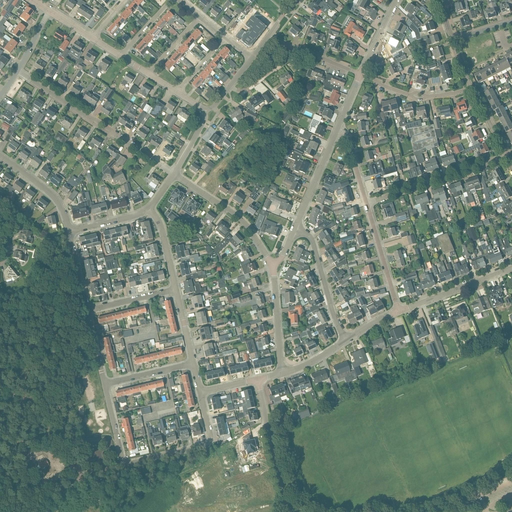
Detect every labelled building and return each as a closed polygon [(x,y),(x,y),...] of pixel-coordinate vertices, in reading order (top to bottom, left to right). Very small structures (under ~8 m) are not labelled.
[(10,0),(4,10),(0,15),(2,16),(4,17),(7,12),(13,2),(10,0)] [(76,5),(78,6),(81,1),(81,0),(69,0),(66,6),(72,10),(76,5)] [(228,8),(233,2),(230,0),(229,0),(224,6),(228,9),(228,8)] [(316,0),(314,0),(312,4),(319,10),(322,12),(325,15),(329,10),(331,11),(333,9),(327,4),(322,1),(320,3),(316,0)] [(322,0),(322,1),(327,4),(333,9),(335,11),(337,8),(336,7),(332,3),(333,2),(330,0),(322,0)] [(363,0),(359,7),(366,10),(369,12),(366,17),(373,21),(375,17),(374,17),(377,12),(371,9),(370,9),(367,8),(370,3),(365,0),(363,0)] [(460,0),(461,3),(455,5),(457,9),(455,9),(457,14),(462,13),(462,12),(465,11),(463,7),(468,5),(466,1),(469,0),(460,0)] [(496,17),(494,8),(497,7),(494,0),(491,0),(493,3),(489,4),(491,10),(484,12),(486,19),(488,18),(488,19),(496,17)] [(500,6),(501,10),(502,15),(510,13),(509,7),(511,5),(511,4),(510,0),(508,0),(504,1),(505,5),(500,6)] [(77,13),(83,17),(89,8),(85,5),(86,3),(81,1),(78,6),(80,8),(77,13)] [(132,3),(127,9),(132,14),(136,8),(137,9),(137,8),(138,9),(137,10),(142,15),(144,12),(134,3),(133,5),(132,3)] [(22,9),(20,7),(18,9),(23,12),(30,17),(34,12),(28,8),(29,6),(26,4),(22,9)] [(312,4),(308,9),(313,12),(311,15),(315,18),(317,16),(316,15),(319,10),(312,4)] [(214,8),(210,13),(216,18),(220,13),(217,10),(219,7),(217,5),(214,8)] [(404,10),(406,11),(405,12),(411,15),(414,10),(417,13),(419,11),(420,12),(422,10),(420,9),(419,9),(416,6),(415,7),(410,5),(408,7),(407,6),(404,10)] [(430,17),(431,16),(422,7),(420,8),(430,17)] [(89,8),(83,17),(89,21),(92,15),(95,17),(96,16),(100,18),(104,11),(103,10),(100,8),(98,11),(94,8),(93,10),(89,8)] [(17,12),(16,12),(19,15),(20,14),(22,15),(20,18),(22,20),(26,23),(26,22),(27,23),(29,20),(28,20),(30,17),(23,12),(18,9),(17,12)] [(221,22),(226,26),(232,19),(229,17),(233,13),(228,9),(226,13),(227,14),(225,17),(221,22)] [(468,21),(475,18),(475,16),(478,15),(479,15),(477,10),(476,10),(467,13),(469,17),(460,20),(461,23),(460,24),(462,29),(467,28),(468,30),(471,29),(470,26),(468,21)] [(125,21),(130,16),(132,14),(128,11),(127,12),(125,11),(120,17),(121,18),(125,22),(126,21),(125,21)] [(11,18),(13,16),(9,13),(7,12),(4,17),(3,19),(5,20),(6,21),(9,17),(11,18)] [(167,14),(162,20),(167,24),(169,26),(176,19),(171,15),(168,12),(169,13),(168,15),(167,14)] [(173,13),(171,15),(176,19),(177,20),(182,25),(184,23),(173,13)] [(415,16),(410,20),(415,26),(418,29),(423,25),(420,22),(415,16)] [(245,35),(240,42),(247,48),(249,45),(252,47),(257,40),(255,39),(257,37),(258,39),(258,38),(257,37),(258,36),(259,37),(264,32),(264,31),(262,29),(264,26),(262,25),(257,20),(255,22),(254,21),(255,19),(252,17),(244,27),(249,30),(251,28),(252,29),(246,36),(245,35)] [(310,17),(308,23),(307,25),(308,26),(314,28),(317,20),(310,17)] [(113,24),(115,25),(119,29),(119,28),(123,23),(124,23),(125,22),(121,18),(120,19),(119,18),(113,24)] [(160,21),(155,27),(156,28),(160,32),(161,32),(160,31),(165,26),(167,24),(162,20),(161,20),(163,21),(161,22),(160,21)] [(296,28),(300,23),(297,21),(289,32),(292,33),(291,34),(296,37),(300,32),(296,28)] [(345,30),(343,34),(349,38),(351,34),(350,33),(352,30),(353,31),(356,33),(355,35),(357,36),(358,37),(358,38),(360,39),(360,38),(361,39),(365,33),(362,32),(363,30),(358,27),(350,22),(345,30)] [(395,30),(399,33),(402,34),(406,27),(399,23),(395,30)] [(422,32),(420,33),(421,38),(427,36),(426,33),(428,32),(428,33),(435,30),(434,27),(436,26),(434,23),(433,23),(426,25),(427,31),(425,31),(422,33),(422,32)] [(15,25),(14,27),(22,33),(26,28),(20,24),(17,26),(15,25)] [(420,33),(419,30),(418,30),(411,24),(409,28),(415,33),(417,40),(422,39),(421,38),(420,33)] [(119,29),(115,25),(113,27),(112,26),(107,31),(112,36),(117,30),(117,31),(119,29)] [(22,33),(14,27),(13,28),(10,32),(18,38),(22,33)] [(155,40),(162,33),(161,32),(160,32),(156,28),(155,30),(153,29),(148,34),(149,36),(154,39),(155,40)] [(168,31),(171,34),(175,37),(177,34),(171,28),(168,31)] [(241,29),(236,37),(240,40),(246,33),(241,29)] [(319,34),(319,35),(313,34),(314,31),(310,30),(307,36),(312,38),(311,42),(317,44),(318,41),(322,42),(324,35),(319,34)] [(54,37),(58,40),(60,42),(63,37),(66,39),(68,36),(60,31),(59,32),(58,31),(54,37)] [(190,37),(191,39),(195,42),(196,43),(202,37),(200,36),(201,35),(199,33),(198,31),(196,33),(195,32),(190,37)] [(121,39),(126,43),(130,39),(125,34),(121,39)] [(147,36),(142,42),(149,48),(147,46),(152,40),(152,41),(154,39),(149,36),(148,37),(147,36)] [(427,36),(421,38),(422,39),(422,41),(423,41),(426,40),(427,45),(428,45),(429,46),(432,45),(439,42),(437,36),(430,38),(431,39),(428,39),(427,36)] [(3,37),(2,40),(4,42),(7,44),(14,49),(18,44),(14,41),(11,39),(11,40),(9,42),(3,37)] [(390,39),(388,45),(391,47),(393,50),(390,52),(392,55),(403,49),(401,45),(402,44),(401,44),(403,41),(396,37),(394,40),(391,38),(390,39)] [(183,45),(184,46),(188,50),(189,49),(188,49),(193,43),(193,44),(195,42),(191,39),(190,40),(188,39),(183,45)] [(329,39),(328,41),(327,46),(331,47),(331,49),(333,49),(332,51),(337,52),(339,47),(338,47),(339,43),(333,41),(329,39)] [(65,40),(60,49),(64,51),(64,52),(65,49),(69,43),(65,40)] [(347,40),(346,41),(343,46),(346,47),(344,52),(352,56),(356,49),(350,46),(352,43),(347,40)] [(3,45),(1,48),(10,54),(14,49),(7,44),(4,42),(3,44),(3,45)] [(76,42),(71,50),(74,53),(73,55),(78,59),(79,59),(82,54),(80,52),(84,47),(76,42)] [(149,48),(142,42),(135,49),(143,56),(142,56),(149,48)] [(182,46),(176,52),(181,57),(182,56),(182,57),(181,56),(186,51),(187,51),(188,50),(184,46),(183,47),(182,46)] [(225,48),(218,55),(223,60),(224,60),(223,59),(228,54),(233,58),(234,56),(225,48)] [(409,48),(403,51),(404,53),(406,57),(412,55),(409,48)] [(441,48),(436,50),(433,51),(435,59),(444,56),(441,48)] [(65,59),(70,52),(65,49),(64,52),(64,51),(60,57),(64,59),(65,59)] [(44,57),(49,60),(53,54),(55,55),(53,57),(54,58),(57,54),(51,50),(50,52),(48,50),(44,57)] [(90,51),(87,55),(84,59),(88,62),(89,61),(92,63),(97,56),(90,51)] [(152,51),(149,53),(153,57),(156,60),(157,60),(156,59),(158,57),(155,54),(152,51)] [(394,55),(392,56),(394,58),(393,58),(393,59),(394,62),(393,63),(394,65),(397,64),(398,64),(398,63),(399,63),(407,59),(406,57),(404,53),(403,51),(398,53),(394,55)] [(175,54),(170,59),(175,64),(180,58),(180,59),(182,57),(182,56),(181,57),(176,52),(178,53),(176,55),(175,54)] [(0,62),(5,66),(8,61),(0,55),(0,62)] [(217,57),(211,63),(217,67),(219,69),(222,66),(219,64),(221,61),(222,62),(223,60),(218,55),(219,56),(218,58),(217,57)] [(504,60),(502,62),(506,70),(511,68),(509,65),(505,57),(503,58),(504,60)] [(46,75),(46,76),(48,78),(48,77),(49,77),(51,78),(56,72),(59,74),(67,62),(65,59),(64,59),(56,71),(54,69),(56,66),(54,64),(52,67),(51,67),(46,75)] [(74,66),(78,69),(80,70),(82,72),(85,67),(81,64),(83,61),(79,59),(78,59),(74,66)] [(175,64),(170,59),(170,60),(171,61),(170,62),(168,61),(163,67),(168,72),(169,72),(168,71),(173,66),(174,66),(175,64)] [(192,66),(189,63),(184,59),(182,62),(190,69),(192,66)] [(46,65),(43,63),(39,60),(34,67),(41,72),(46,65)] [(106,70),(110,64),(103,60),(99,66),(97,69),(98,70),(98,71),(100,72),(99,73),(100,73),(102,71),(105,72),(106,70)] [(230,60),(227,63),(233,69),(236,66),(230,60)] [(498,60),(496,61),(501,72),(506,70),(502,62),(500,63),(498,60)] [(495,65),(493,66),(497,75),(501,72),(496,61),(494,62),(495,65)] [(215,69),(217,67),(211,63),(213,64),(211,65),(210,64),(205,70),(210,75),(210,74),(215,69)] [(394,65),(389,68),(392,76),(400,72),(403,71),(399,63),(398,63),(398,64),(397,64),(394,65)] [(106,73),(114,78),(116,74),(113,72),(116,68),(110,64),(106,70),(108,71),(106,73)] [(436,64),(426,67),(427,72),(430,71),(430,70),(437,68),(436,64)] [(437,69),(439,76),(449,73),(447,65),(440,68),(441,68),(437,69)] [(489,65),(487,66),(492,77),(497,75),(493,66),(490,67),(489,65)] [(486,70),(484,71),(488,79),(492,77),(487,66),(484,67),(486,70)] [(93,67),(88,75),(96,79),(99,73),(100,72),(98,71),(96,70),(96,68),(93,67)] [(326,77),(322,76),(323,73),(313,69),(313,71),(309,70),(306,77),(311,78),(312,76),(317,78),(316,81),(323,83),(326,77)] [(418,81),(420,75),(421,71),(415,69),(412,79),(418,81)] [(480,69),(478,70),(483,82),(488,79),(484,71),(481,72),(480,69)] [(203,71),(198,77),(199,79),(203,82),(204,82),(203,81),(206,78),(208,76),(209,76),(210,75),(205,70),(206,71),(205,73),(203,71)] [(483,82),(478,70),(475,72),(477,74),(474,75),(479,84),(483,82)] [(65,88),(69,82),(64,79),(67,75),(64,73),(61,77),(58,82),(65,88)] [(279,79),(282,84),(284,87),(289,84),(287,81),(291,78),(287,73),(279,79)] [(439,76),(428,80),(429,86),(430,88),(433,87),(438,85),(437,84),(445,81),(452,79),(449,73),(439,76)] [(225,74),(219,80),(223,84),(226,81),(228,78),(226,76),(225,74)] [(418,81),(417,83),(424,86),(424,85),(429,86),(428,80),(426,79),(427,75),(424,74),(424,76),(420,75),(418,81)] [(127,75),(124,79),(124,80),(121,84),(124,86),(127,82),(131,84),(134,79),(127,75)] [(327,75),(323,86),(338,92),(340,87),(343,88),(345,82),(327,75)] [(202,84),(203,82),(199,79),(198,77),(191,85),(196,89),(194,91),(199,96),(202,92),(198,88),(201,83),(202,84)] [(76,82),(70,91),(78,96),(80,92),(81,90),(77,88),(79,84),(76,82)] [(94,86),(91,83),(86,91),(88,93),(90,91),(91,92),(94,86)] [(479,90),(481,93),(488,90),(487,87),(485,84),(482,86),(483,88),(479,90)] [(128,92),(133,95),(137,88),(133,85),(128,92)] [(146,98),(148,94),(151,90),(144,85),(140,90),(138,94),(146,98)] [(338,92),(323,86),(324,87),(323,89),(329,92),(332,94),(330,99),(325,97),(324,101),(328,103),(335,106),(339,96),(337,95),(338,92)] [(87,102),(89,103),(98,89),(95,87),(90,95),(88,93),(83,100),(84,100),(83,100),(83,101),(86,103),(86,102),(87,102)] [(209,92),(205,96),(209,99),(210,99),(215,93),(209,87),(209,88),(207,90),(209,92)] [(18,95),(27,101),(31,95),(22,89),(18,95)] [(108,92),(104,98),(107,101),(113,92),(110,89),(108,92)] [(484,93),(487,98),(495,94),(492,89),(484,93)] [(100,96),(99,97),(103,99),(104,98),(108,92),(106,91),(105,93),(103,92),(100,96)] [(277,95),(281,100),(283,103),(288,98),(282,91),(279,93),(277,95)] [(267,92),(263,95),(268,103),(272,100),(267,92)] [(95,93),(89,103),(94,107),(97,103),(97,102),(98,100),(101,102),(103,99),(99,97),(100,96),(95,93)] [(309,99),(320,102),(322,94),(317,93),(316,96),(310,95),(309,99)] [(361,107),(367,110),(373,97),(366,94),(363,100),(364,100),(361,107)] [(487,98),(489,102),(497,98),(495,94),(487,98)] [(246,105),(246,106),(248,109),(249,109),(251,112),(252,111),(253,113),(256,112),(254,110),(252,106),(256,103),(258,106),(264,102),(262,100),(260,96),(258,97),(257,95),(248,101),(249,103),(246,105)] [(489,102),(491,107),(499,103),(497,98),(489,102)] [(38,111),(40,109),(43,104),(37,99),(36,102),(34,101),(29,110),(31,112),(34,108),(38,111)] [(298,110),(296,113),(300,114),(301,113),(302,114),(304,108),(307,101),(306,100),(301,106),(298,110)] [(392,115),(399,114),(396,100),(389,102),(391,112),(392,115)] [(458,108),(453,109),(455,115),(456,115),(456,117),(455,118),(455,120),(456,123),(457,123),(461,121),(460,120),(462,119),(460,114),(467,112),(466,110),(467,109),(467,108),(466,106),(467,105),(466,100),(461,101),(462,103),(456,104),(458,108)] [(153,109),(147,105),(148,103),(145,101),(140,109),(143,111),(148,114),(149,115),(153,109)] [(113,106),(107,102),(101,111),(108,116),(114,107),(113,106)] [(128,102),(126,106),(122,111),(126,113),(132,104),(128,102)] [(165,107),(158,102),(153,109),(149,115),(152,116),(156,119),(162,110),(166,112),(170,115),(171,114),(173,112),(172,111),(176,106),(169,102),(165,107)] [(319,102),(317,106),(321,107),(319,111),(323,113),(322,116),(324,117),(329,119),(330,120),(332,115),(331,115),(332,112),(326,110),(328,106),(323,104),(320,103),(319,102)] [(391,112),(389,102),(382,104),(385,117),(388,116),(387,113),(391,112)] [(494,112),(495,111),(503,107),(501,107),(499,103),(491,107),(494,112)] [(10,105),(6,111),(13,115),(15,113),(18,115),(22,109),(16,105),(14,108),(10,105)] [(412,105),(404,107),(405,109),(405,112),(406,114),(406,115),(410,114),(410,117),(411,119),(414,118),(414,116),(413,110),(412,105)] [(437,113),(440,113),(440,114),(441,116),(445,116),(445,118),(449,117),(451,117),(455,116),(454,113),(451,113),(449,107),(443,108),(442,107),(436,109),(437,113)] [(495,111),(497,115),(505,111),(503,107),(495,111)] [(47,114),(45,117),(48,119),(50,121),(52,119),(54,120),(56,117),(58,114),(56,113),(56,112),(50,108),(46,113),(47,114)] [(238,121),(243,117),(241,114),(241,113),(237,108),(228,114),(232,120),(237,127),(240,124),(238,121)] [(426,116),(424,108),(417,109),(419,118),(423,117),(423,120),(427,119),(429,119),(428,116),(426,116)] [(178,113),(177,114),(178,115),(182,117),(180,120),(185,123),(185,122),(188,118),(189,118),(188,117),(190,115),(181,109),(178,113)] [(14,120),(16,117),(13,115),(6,111),(2,116),(6,119),(4,122),(10,126),(14,120)] [(119,123),(124,127),(134,113),(131,111),(125,119),(123,117),(119,123)] [(136,121),(140,124),(146,116),(148,114),(143,111),(143,112),(142,112),(136,121)] [(245,116),(254,121),(256,118),(257,119),(258,117),(257,116),(248,111),(245,116)] [(497,115),(500,120),(507,116),(505,111),(497,115)] [(134,113),(124,127),(130,131),(134,125),(133,124),(135,120),(134,119),(137,115),(134,113)] [(42,115),(35,126),(37,127),(38,128),(39,126),(42,122),(43,123),(44,121),(46,117),(45,117),(42,115)] [(173,116),(167,126),(171,129),(178,119),(173,116)] [(500,120),(502,124),(510,120),(507,116),(500,120)] [(64,117),(61,121),(60,122),(69,128),(73,123),(64,117)] [(465,124),(467,128),(468,131),(471,130),(471,129),(476,126),(473,119),(468,121),(468,122),(465,124)] [(312,120),(310,126),(313,128),(311,133),(315,135),(315,134),(322,137),(324,133),(323,132),(325,129),(318,126),(320,122),(319,122),(312,120)] [(502,124),(504,129),(511,125),(510,120),(502,124)] [(223,121),(219,128),(222,130),(223,130),(220,134),(227,138),(230,135),(228,134),(229,134),(229,133),(232,129),(232,128),(233,128),(223,121)] [(412,123),(406,124),(406,126),(407,130),(408,130),(414,128),(419,127),(418,122),(417,121),(412,122),(412,123)] [(180,129),(178,133),(181,135),(186,127),(187,125),(188,124),(185,122),(185,123),(183,125),(180,129)] [(364,122),(363,123),(360,123),(358,123),(359,132),(365,131),(365,127),(369,126),(369,122),(364,123),(364,122)] [(438,142),(434,125),(422,127),(419,127),(414,128),(408,130),(409,133),(414,153),(417,151),(426,148),(434,144),(438,142)] [(144,140),(148,134),(147,134),(150,130),(143,126),(141,129),(140,129),(137,134),(141,137),(140,138),(144,140)] [(5,141),(8,142),(11,136),(12,137),(13,133),(15,130),(13,129),(11,127),(7,133),(9,134),(5,141)] [(80,128),(78,132),(77,133),(77,134),(74,137),(75,137),(73,139),(76,141),(77,139),(78,139),(80,136),(84,138),(88,133),(80,128)] [(33,133),(31,131),(29,129),(23,137),(28,140),(33,133)] [(245,129),(238,137),(241,140),(248,132),(245,129)] [(292,130),(290,133),(308,141),(311,134),(304,131),(301,129),(299,133),(292,130)] [(157,148),(162,141),(155,137),(158,132),(156,130),(153,135),(155,137),(150,144),(157,148)] [(166,141),(169,143),(170,144),(174,137),(179,140),(182,135),(181,135),(178,133),(177,132),(176,132),(173,130),(172,131),(166,141)] [(482,139),(479,131),(473,134),(471,130),(468,131),(465,132),(466,135),(468,134),(469,136),(474,146),(479,144),(478,141),(482,139)] [(164,133),(162,136),(164,138),(162,140),(165,142),(170,134),(169,133),(168,132),(167,132),(166,133),(164,133)] [(54,138),(64,144),(68,139),(58,133),(54,138)] [(209,141),(213,144),(215,145),(216,145),(213,149),(218,152),(221,149),(219,147),(221,145),(217,142),(220,139),(214,135),(209,141)] [(275,140),(283,144),(286,138),(279,135),(275,140)] [(458,135),(450,138),(452,144),(461,141),(458,135)] [(12,142),(8,148),(14,153),(19,147),(18,146),(21,143),(12,137),(11,136),(9,140),(12,142)] [(369,146),(368,141),(372,140),(371,136),(367,137),(361,139),(363,147),(369,146)] [(95,137),(92,141),(91,143),(89,147),(92,149),(94,145),(98,148),(102,142),(95,137)] [(225,139),(223,142),(229,147),(231,144),(225,139)] [(304,142),(302,146),(315,151),(318,145),(308,141),(308,142),(309,142),(308,143),(304,142)] [(170,144),(169,143),(166,147),(162,152),(169,156),(172,151),(169,149),(172,145),(170,144)] [(489,152),(485,144),(482,146),(480,143),(479,144),(465,151),(466,154),(477,149),(479,152),(479,151),(483,158),(487,155),(486,153),(489,152)] [(312,158),(315,151),(302,146),(297,144),(294,152),(301,156),(303,151),(306,152),(305,155),(312,158)] [(461,144),(453,148),(455,152),(456,154),(464,151),(461,144)] [(106,152),(111,156),(115,158),(119,153),(110,147),(106,152)] [(205,147),(201,153),(206,157),(209,154),(212,157),(214,154),(205,147)] [(28,157),(30,159),(39,148),(37,149),(34,148),(31,152),(26,148),(24,151),(23,151),(19,156),(25,161),(28,157)] [(39,148),(30,159),(33,161),(30,164),(37,169),(42,162),(37,158),(42,150),(39,148)] [(422,154),(427,152),(427,151),(426,148),(417,151),(421,164),(424,163),(423,162),(425,161),(422,154)] [(92,158),(95,160),(100,152),(98,150),(92,158)] [(291,151),(288,158),(292,159),(295,161),(292,168),(295,169),(294,171),(298,173),(299,171),(301,172),(305,174),(310,165),(305,162),(303,161),(303,162),(299,160),(301,156),(294,152),(291,151)] [(373,160),(372,155),(376,154),(376,151),(371,152),(371,151),(365,153),(367,162),(373,160)] [(388,154),(380,157),(381,160),(393,157),(391,151),(388,152),(388,154)] [(433,171),(439,169),(437,166),(440,165),(438,158),(437,154),(434,155),(435,159),(429,160),(429,161),(433,171)] [(447,155),(446,155),(450,166),(456,164),(453,154),(447,156),(447,155)] [(444,168),(450,166),(446,155),(444,156),(441,157),(444,168)] [(113,165),(116,162),(113,159),(107,166),(106,164),(102,168),(102,173),(101,175),(103,177),(111,171),(110,169),(113,165)] [(198,163),(195,161),(193,164),(189,169),(195,174),(199,169),(196,166),(198,163)] [(433,171),(429,161),(424,163),(425,166),(427,173),(433,171)] [(332,173),(338,176),(343,166),(337,163),(332,173)] [(377,163),(369,165),(370,167),(369,168),(371,176),(382,173),(383,173),(382,171),(381,168),(378,169),(377,163)] [(415,163),(411,164),(416,177),(422,175),(419,168),(417,169),(415,163)] [(39,174),(46,179),(51,173),(47,170),(49,168),(46,165),(39,174)] [(204,171),(207,174),(212,168),(208,166),(204,171)] [(395,167),(383,171),(385,176),(397,172),(395,167)] [(494,176),(488,179),(490,182),(502,176),(501,174),(502,173),(500,168),(495,171),(495,172),(492,174),(494,176)] [(126,181),(121,172),(114,176),(111,171),(103,177),(100,180),(103,183),(104,183),(103,181),(108,178),(110,182),(113,180),(114,184),(119,181),(120,184),(126,181)] [(53,178),(50,182),(57,187),(58,185),(59,185),(61,181),(63,183),(65,179),(60,176),(57,173),(55,176),(53,178)] [(287,173),(283,182),(291,186),(289,190),(290,191),(290,192),(293,194),(295,192),(297,193),(300,185),(293,182),(295,177),(287,173)] [(6,174),(1,180),(0,178),(0,186),(4,190),(8,185),(11,181),(12,179),(6,174)] [(152,174),(148,180),(149,180),(151,182),(149,185),(155,189),(157,186),(161,181),(152,174)] [(65,185),(61,190),(64,192),(64,193),(64,194),(65,195),(66,195),(67,194),(67,195),(71,189),(73,186),(76,188),(83,178),(80,176),(77,179),(75,177),(73,176),(71,179),(70,178),(65,185)] [(331,178),(330,177),(328,176),(327,178),(326,177),(325,181),(325,182),(324,184),(326,185),(325,188),(334,191),(346,188),(346,187),(345,187),(345,186),(349,185),(347,180),(340,183),(334,185),(334,184),(331,183),(333,179),(331,178)] [(483,176),(480,177),(481,179),(482,184),(483,186),(484,189),(483,190),(485,195),(486,198),(487,197),(489,196),(488,194),(488,193),(486,188),(485,184),(485,183),(483,176)] [(502,176),(490,182),(491,185),(494,183),(496,186),(495,186),(497,189),(500,187),(499,184),(505,181),(502,176)] [(142,188),(145,183),(139,178),(136,183),(142,188)] [(477,178),(472,179),(475,190),(481,188),(480,185),(478,180),(477,178)] [(379,180),(378,180),(373,182),(375,190),(382,189),(383,192),(390,190),(389,186),(386,187),(385,182),(384,179),(379,180)] [(472,179),(466,181),(467,184),(468,188),(469,190),(466,191),(467,193),(471,203),(475,202),(472,194),(476,192),(475,190),(472,179)] [(10,186),(7,190),(6,191),(9,193),(11,191),(13,193),(15,190),(19,193),(24,187),(17,182),(13,188),(10,186)] [(230,182),(227,185),(224,183),(222,186),(219,190),(226,195),(227,193),(230,195),(236,186),(230,182)] [(257,194),(261,189),(259,187),(261,185),(258,183),(252,193),(249,197),(255,201),(259,196),(257,194)] [(129,184),(124,185),(126,193),(126,194),(130,193),(132,202),(133,202),(134,205),(141,202),(139,195),(138,195),(137,192),(134,193),(133,192),(131,193),(129,184)] [(449,185),(449,186),(449,187),(450,192),(451,194),(453,194),(455,198),(459,197),(455,185),(452,186),(452,185),(451,185),(449,185)] [(500,190),(498,191),(499,193),(501,196),(503,195),(510,191),(507,186),(501,190),(500,190)] [(344,194),(347,203),(353,201),(349,188),(336,192),(337,196),(344,194)] [(25,189),(17,200),(20,203),(24,198),(30,202),(35,195),(28,190),(28,191),(25,189)] [(233,199),(240,205),(244,199),(246,201),(249,197),(252,193),(246,189),(244,192),(246,193),(243,197),(237,193),(233,199)] [(443,189),(437,191),(440,198),(441,201),(442,205),(445,214),(450,213),(446,201),(447,200),(443,189)] [(497,189),(488,193),(488,194),(490,197),(490,198),(491,202),(495,200),(493,196),(499,193),(498,191),(497,189)] [(74,190),(71,195),(68,199),(72,202),(79,193),(74,190)] [(173,202),(180,207),(183,202),(180,200),(183,195),(180,193),(180,192),(177,190),(177,191),(176,190),(171,197),(175,199),(173,202)] [(321,191),(318,197),(324,199),(332,202),(332,199),(329,199),(324,197),(326,193),(321,191)] [(437,191),(432,193),(433,197),(434,200),(435,203),(436,202),(436,203),(437,206),(442,205),(441,201),(440,198),(437,191)] [(503,195),(501,196),(503,202),(509,199),(511,197),(511,194),(510,191),(503,195)] [(268,200),(267,200),(272,202),(280,205),(283,207),(282,211),(283,212),(288,214),(291,206),(286,204),(287,202),(283,200),(276,197),(278,193),(274,192),(273,195),(270,194),(269,196),(268,200)] [(126,207),(125,200),(124,199),(123,195),(120,196),(121,198),(117,199),(118,201),(117,201),(119,208),(126,207)] [(426,195),(420,196),(425,211),(427,217),(429,222),(438,220),(436,214),(434,209),(431,210),(431,211),(429,212),(427,205),(429,204),(428,202),(428,199),(426,195)] [(420,196),(415,198),(417,206),(420,205),(423,212),(425,211),(420,196)] [(119,208),(117,201),(114,202),(113,197),(109,198),(111,203),(110,203),(112,210),(119,208)] [(324,199),(318,197),(316,203),(321,205),(322,201),(329,204),(331,204),(332,202),(324,199)] [(40,198),(38,202),(36,205),(44,210),(48,205),(42,201),(43,200),(40,198)] [(102,205),(98,206),(100,213),(107,211),(105,204),(104,200),(101,201),(102,205)] [(188,200),(182,210),(193,217),(196,213),(195,213),(200,206),(199,205),(199,204),(196,202),(196,203),(192,201),(191,202),(188,200)] [(505,205),(494,210),(495,210),(499,208),(501,207),(502,208),(502,209),(505,207),(507,211),(504,212),(505,215),(508,213),(511,211),(511,204),(511,205),(509,202),(505,205)] [(32,203),(25,213),(29,217),(31,214),(30,213),(35,206),(32,203)] [(100,213),(98,206),(95,207),(94,203),(90,204),(91,208),(93,215),(100,213)] [(251,205),(247,211),(253,216),(257,210),(260,205),(257,203),(254,207),(251,205)] [(79,211),(80,218),(88,216),(85,204),(82,205),(80,204),(78,205),(79,211)] [(384,220),(393,217),(389,204),(382,206),(383,211),(382,211),(384,220)] [(80,218),(79,211),(75,212),(74,207),(71,208),(72,212),(74,220),(80,218)] [(311,214),(323,219),(324,216),(317,214),(319,211),(313,208),(311,214)] [(346,214),(344,215),(345,219),(351,217),(352,217),(357,215),(355,209),(349,210),(345,212),(346,214)] [(171,220),(175,214),(171,211),(167,217),(171,220)] [(209,212),(205,217),(202,221),(205,223),(208,219),(212,222),(216,217),(209,212)] [(395,215),(397,222),(407,219),(405,212),(395,215)] [(175,224),(180,218),(175,214),(171,220),(175,224)] [(257,221),(254,227),(259,229),(264,217),(259,214),(257,221)] [(323,219),(311,214),(309,220),(310,220),(308,224),(314,226),(315,222),(314,222),(315,219),(322,221),(322,222),(317,226),(318,227),(317,228),(319,231),(324,228),(333,223),(323,219)] [(55,215),(50,216),(47,217),(49,227),(56,225),(55,219),(56,218),(55,215)] [(37,221),(39,224),(46,219),(43,216),(37,221)] [(144,219),(138,221),(140,230),(142,230),(150,228),(148,222),(145,223),(144,219)] [(263,225),(261,231),(277,238),(281,230),(275,228),(273,227),(275,224),(265,220),(263,225)] [(218,225),(217,226),(218,227),(222,230),(219,233),(218,234),(225,239),(231,233),(227,230),(229,228),(221,221),(218,225)] [(333,223),(324,228),(326,230),(327,231),(336,225),(335,221),(333,223)] [(350,228),(351,231),(339,235),(340,239),(341,238),(352,235),(357,234),(356,230),(361,229),(359,222),(353,223),(354,227),(350,228)] [(208,237),(216,228),(213,226),(210,230),(206,236),(208,237)] [(467,230),(471,242),(476,241),(478,241),(477,240),(478,240),(474,227),(471,228),(467,230)] [(141,236),(151,234),(150,228),(142,230),(143,235),(141,236)] [(394,229),(392,229),(388,231),(390,238),(397,236),(395,232),(399,231),(398,228),(394,229)] [(117,241),(115,230),(109,231),(112,243),(110,243),(111,246),(114,245),(113,242),(117,241)] [(319,236),(318,237),(321,242),(322,241),(329,236),(327,231),(326,230),(319,235),(319,236)] [(24,243),(25,243),(31,245),(33,239),(30,238),(32,233),(28,232),(22,231),(22,234),(20,234),(19,240),(22,241),(22,242),(22,243),(23,244),(24,244),(24,243)] [(106,244),(110,243),(112,243),(109,231),(103,233),(106,244)] [(151,234),(141,236),(141,239),(144,238),(145,241),(142,242),(143,245),(145,244),(149,244),(148,241),(153,240),(151,234)] [(243,240),(237,234),(232,238),(229,241),(236,249),(239,246),(238,245),(243,240)] [(332,234),(322,241),(325,246),(327,245),(329,247),(333,245),(337,242),(336,242),(333,243),(332,242),(333,241),(330,238),(333,237),(332,234)] [(437,238),(440,247),(443,255),(455,251),(448,234),(437,238)] [(100,242),(98,242),(96,235),(90,236),(94,253),(95,253),(94,247),(101,245),(100,242)] [(366,246),(363,235),(356,237),(359,247),(360,247),(366,246)] [(416,244),(414,235),(407,237),(410,246),(416,244)] [(93,257),(95,256),(90,236),(84,237),(87,248),(91,247),(93,253),(92,253),(93,257)] [(352,236),(340,239),(340,240),(342,244),(345,243),(353,240),(352,236)] [(87,248),(84,237),(78,239),(80,247),(83,246),(84,252),(82,253),(83,257),(89,256),(87,248)] [(440,247),(437,238),(431,240),(435,252),(437,252),(436,248),(440,247)] [(498,248),(493,250),(493,252),(497,261),(502,259),(501,255),(500,253),(503,252),(501,249),(498,240),(497,238),(494,239),(498,248)] [(229,243),(225,239),(213,250),(214,253),(216,256),(229,243)] [(507,239),(503,240),(506,246),(507,250),(505,251),(506,253),(508,257),(511,255),(511,249),(511,248),(509,243),(507,239)] [(337,242),(333,245),(335,248),(342,244),(340,240),(337,242)] [(467,243),(462,245),(465,253),(466,255),(467,257),(469,257),(472,256),(467,243)] [(143,245),(134,247),(135,250),(135,252),(144,249),(145,254),(147,253),(158,251),(156,245),(151,246),(149,247),(146,247),(145,244),(143,245)] [(485,244),(481,245),(481,246),(485,255),(488,254),(489,257),(491,264),(497,261),(493,252),(493,250),(492,249),(488,251),(485,244)] [(175,248),(177,253),(190,250),(189,246),(185,246),(185,245),(175,248)] [(19,261),(26,262),(27,257),(25,256),(26,251),(17,248),(16,252),(14,251),(13,258),(17,259),(16,260),(16,261),(17,261),(17,262),(18,262),(18,261),(19,261)] [(243,254),(241,255),(244,262),(252,257),(247,248),(241,251),(243,254)] [(297,248),(295,254),(307,259),(308,256),(309,256),(310,254),(297,248)] [(324,254),(327,259),(336,254),(335,254),(332,249),(324,254)] [(177,256),(176,257),(177,259),(178,259),(181,259),(183,258),(189,257),(189,254),(192,253),(191,250),(190,250),(177,253),(177,256)] [(399,252),(394,253),(397,261),(407,258),(406,254),(405,250),(401,252),(401,251),(399,252)] [(138,263),(131,264),(131,266),(132,266),(142,264),(152,261),(157,260),(157,257),(159,257),(158,251),(147,253),(147,254),(143,255),(144,259),(138,261),(138,263)] [(359,260),(358,259),(363,257),(364,261),(370,259),(367,252),(362,254),(357,255),(354,256),(355,259),(356,260),(359,260)] [(307,259),(295,254),(292,260),(298,262),(299,259),(306,261),(307,259)] [(336,254),(327,259),(331,265),(334,263),(335,265),(346,259),(344,255),(338,259),(336,254)] [(482,256),(476,258),(480,268),(486,266),(483,259),(482,256)] [(407,258),(397,261),(399,268),(404,267),(405,266),(407,266),(408,265),(407,262),(410,261),(409,257),(407,258)] [(480,268),(476,258),(471,260),(472,263),(472,264),(475,270),(480,268)] [(335,265),(338,269),(343,265),(344,266),(347,264),(346,259),(335,265)] [(459,262),(459,263),(463,275),(469,272),(467,268),(466,265),(464,260),(459,262)] [(114,261),(105,263),(106,269),(107,271),(116,269),(115,266),(114,261)] [(160,261),(154,262),(159,281),(165,280),(163,272),(160,272),(158,266),(161,266),(160,261)] [(85,268),(87,274),(95,272),(98,271),(97,267),(103,265),(102,262),(96,264),(96,265),(85,268)] [(159,281),(154,262),(148,264),(149,267),(153,266),(154,270),(153,271),(153,274),(151,274),(153,283),(159,281)] [(244,275),(251,273),(256,271),(254,264),(251,265),(250,262),(243,266),(241,267),(244,275)] [(463,275),(459,263),(453,265),(458,277),(463,275)] [(3,272),(4,277),(5,281),(11,280),(12,278),(14,281),(19,276),(10,266),(7,269),(8,270),(7,271),(3,272)] [(371,266),(366,267),(364,268),(365,268),(361,269),(362,272),(365,271),(367,276),(374,274),(371,266)] [(441,267),(447,281),(452,279),(449,272),(447,273),(444,266),(441,267)] [(447,281),(441,267),(438,268),(441,275),(438,276),(441,283),(447,281)] [(195,268),(181,271),(182,277),(189,275),(189,272),(196,270),(195,268)] [(101,280),(102,280),(109,278),(107,271),(106,269),(101,270),(101,273),(104,272),(105,275),(100,276),(101,280)] [(291,279),(293,276),(295,276),(296,272),(288,269),(284,279),(290,282),(291,282),(289,287),(295,289),(298,282),(291,279)] [(329,273),(333,278),(343,272),(342,270),(337,273),(335,270),(329,273)] [(136,287),(141,285),(139,277),(137,278),(136,275),(134,275),(133,271),(131,272),(131,276),(133,276),(136,287)] [(343,272),(333,278),(336,284),(341,280),(339,277),(344,274),(343,272)] [(139,274),(139,277),(141,285),(147,284),(145,276),(144,273),(143,273),(139,274)] [(430,287),(435,285),(431,275),(432,275),(429,276),(428,273),(425,274),(430,287)] [(303,282),(301,282),(303,284),(314,279),(311,274),(306,276),(305,276),(307,279),(303,282)] [(348,275),(342,279),(344,282),(347,281),(351,277),(350,274),(348,275)] [(419,284),(420,285),(422,290),(424,289),(424,290),(430,287),(425,274),(422,275),(424,281),(422,283),(419,284)] [(131,276),(127,277),(130,288),(136,287),(133,276),(131,276)] [(406,283),(403,284),(405,290),(415,287),(414,284),(411,285),(411,282),(414,281),(413,277),(407,279),(405,280),(406,283)] [(260,286),(257,278),(251,280),(252,280),(246,282),(248,286),(249,286),(250,289),(255,288),(260,286)] [(303,284),(299,286),(300,286),(297,288),(296,289),(298,292),(305,288),(304,287),(310,284),(312,289),(317,287),(314,279),(303,284)] [(184,283),(185,288),(195,286),(200,285),(199,282),(194,283),(193,280),(184,283)] [(375,280),(370,281),(369,281),(369,282),(365,283),(366,287),(369,286),(371,290),(378,288),(375,280)] [(114,285),(114,287),(115,291),(122,290),(121,284),(117,285),(116,281),(113,281),(114,285)] [(90,285),(91,291),(103,289),(102,285),(101,283),(97,284),(90,285)] [(198,294),(206,292),(205,288),(201,289),(200,285),(195,286),(185,288),(186,294),(192,293),(193,296),(198,294)] [(415,287),(405,290),(407,296),(416,293),(418,297),(421,296),(420,294),(419,291),(422,290),(420,285),(415,287)] [(335,292),(338,297),(348,291),(348,290),(349,290),(348,287),(345,289),(341,291),(340,288),(335,292)] [(489,296),(490,300),(494,309),(502,305),(503,304),(500,298),(502,298),(501,293),(502,292),(501,287),(497,289),(496,288),(490,290),(492,294),(489,296)] [(355,291),(356,297),(357,297),(365,294),(363,288),(357,290),(355,291)] [(103,289),(91,291),(93,297),(100,296),(100,295),(104,294),(103,292),(103,289)] [(294,304),(293,296),(298,296),(298,294),(296,290),(290,291),(291,294),(285,294),(285,304),(294,304)] [(348,291),(338,297),(341,302),(344,301),(345,303),(340,306),(342,309),(348,305),(347,302),(351,300),(350,298),(348,294),(350,293),(348,291)] [(239,298),(241,297),(239,292),(231,294),(231,295),(229,295),(230,300),(231,301),(239,298)] [(302,307),(306,305),(303,300),(306,299),(309,303),(319,298),(316,292),(309,296),(307,293),(299,297),(300,302),(302,307)] [(261,294),(256,295),(255,296),(258,306),(264,304),(261,294)] [(241,304),(251,301),(249,295),(239,299),(241,304)] [(191,298),(193,304),(209,300),(205,301),(203,296),(200,296),(191,298)] [(362,297),(358,299),(360,304),(363,309),(365,308),(364,306),(366,305),(362,298),(362,297)] [(164,303),(166,310),(171,309),(170,301),(164,302),(163,298),(159,298),(160,300),(156,301),(157,305),(164,303)] [(322,304),(319,298),(309,303),(310,306),(311,305),(312,307),(310,309),(311,312),(321,308),(319,305),(322,304)] [(472,305),(473,310),(475,314),(487,310),(483,298),(476,301),(477,303),(472,305)] [(209,300),(193,304),(194,310),(203,308),(206,307),(210,306),(209,300)] [(375,302),(372,303),(377,312),(384,309),(380,302),(376,304),(375,302)] [(372,303),(366,306),(370,316),(377,312),(372,303)] [(297,306),(289,307),(289,311),(293,310),(293,311),(296,311),(297,315),(303,314),(303,311),(302,310),(303,309),(302,307),(301,306),(297,306)] [(467,317),(463,306),(456,309),(457,311),(452,313),(454,317),(455,321),(460,319),(467,317)] [(145,307),(137,309),(138,315),(139,315),(139,316),(140,320),(144,319),(143,314),(146,313),(145,307)] [(356,322),(363,319),(357,308),(351,311),(353,315),(356,322)] [(308,322),(310,325),(324,317),(321,311),(320,312),(318,309),(312,313),(313,316),(314,316),(314,317),(311,318),(312,320),(308,322)] [(436,313),(429,316),(431,321),(431,322),(433,326),(440,323),(446,321),(445,321),(445,320),(443,315),(442,310),(436,312),(436,313)] [(195,314),(197,320),(209,317),(207,311),(204,312),(195,314)] [(251,315),(254,314),(255,318),(259,316),(260,320),(266,318),(264,311),(258,313),(257,313),(256,311),(250,313),(251,315)] [(296,311),(293,311),(288,312),(289,318),(290,318),(291,324),(297,324),(296,311)] [(356,322),(353,315),(350,317),(348,314),(345,315),(347,318),(346,318),(350,325),(356,322)] [(115,320),(113,315),(105,316),(107,322),(108,325),(116,323),(115,320)] [(107,322),(105,316),(98,318),(99,324),(100,327),(108,325),(107,322)] [(207,324),(210,323),(209,317),(197,320),(198,326),(207,324)] [(310,325),(308,325),(309,328),(309,329),(315,326),(315,325),(320,322),(322,325),(323,325),(327,322),(324,317),(310,325)] [(453,317),(449,319),(449,320),(451,324),(452,327),(455,335),(457,334),(455,330),(457,329),(453,317)] [(414,326),(417,335),(414,336),(416,342),(418,340),(428,336),(422,320),(417,322),(418,326),(417,327),(416,325),(414,326)] [(97,335),(102,334),(104,333),(103,329),(99,330),(97,324),(95,325),(97,335)] [(249,326),(240,328),(241,332),(242,332),(250,329),(251,330),(254,329),(254,332),(260,330),(261,334),(267,332),(265,325),(259,327),(256,328),(255,324),(249,326)] [(204,329),(199,330),(200,336),(214,333),(214,329),(212,330),(211,327),(208,328),(204,329)] [(326,341),(332,338),(328,330),(326,331),(324,328),(323,328),(317,331),(318,333),(320,337),(323,335),(326,341)] [(400,328),(389,332),(391,338),(388,340),(390,346),(393,345),(397,342),(396,340),(403,338),(404,337),(400,328)] [(122,333),(123,338),(133,336),(131,330),(122,333)] [(214,338),(219,337),(218,332),(214,333),(200,336),(202,342),(211,340),(215,339),(214,338)] [(435,332),(431,333),(434,339),(435,342),(441,358),(446,356),(439,337),(437,337),(435,332)] [(180,345),(181,348),(184,347),(182,337),(170,340),(171,343),(177,342),(179,341),(180,345)] [(103,339),(104,347),(113,345),(111,338),(108,339),(108,338),(103,339)] [(261,340),(258,341),(258,344),(259,348),(263,347),(264,347),(268,346),(267,338),(262,340),(261,340)] [(371,343),(373,347),(374,351),(385,347),(382,338),(371,343)] [(249,355),(256,353),(252,340),(246,342),(249,355)] [(302,343),(303,346),(306,345),(309,351),(316,348),(312,341),(309,343),(307,340),(304,341),(305,342),(302,343)] [(435,342),(429,345),(433,355),(431,356),(433,361),(441,358),(435,342)] [(212,344),(203,346),(204,352),(213,350),(217,349),(215,343),(212,344)] [(303,346),(302,343),(296,346),(297,349),(293,351),(296,357),(303,354),(300,348),(303,346)] [(104,347),(106,355),(112,354),(115,353),(113,345),(104,347)] [(177,346),(172,347),(174,356),(182,354),(181,348),(180,345),(177,346)] [(164,349),(165,352),(166,358),(173,356),(174,356),(172,347),(171,347),(169,348),(164,349)] [(217,349),(204,352),(205,358),(214,356),(214,355),(217,355),(218,354),(217,349)] [(362,365),(367,363),(362,350),(357,352),(357,353),(352,355),(355,363),(351,365),(354,371),(356,370),(355,367),(362,365)] [(256,358),(252,359),(254,370),(260,368),(258,361),(258,359),(256,359),(256,358)] [(119,368),(117,361),(114,362),(108,363),(110,371),(116,369),(119,368)] [(241,365),(242,372),(248,371),(246,361),(242,362),(240,363),(241,365)] [(232,365),(228,365),(231,375),(237,374),(235,366),(234,364),(232,365)] [(336,375),(333,377),(335,382),(344,378),(348,377),(351,376),(353,381),(357,379),(354,371),(350,372),(349,371),(349,369),(347,364),(341,366),(338,367),(338,366),(334,368),(334,370),(335,371),(336,375)] [(225,377),(223,369),(222,367),(216,368),(217,371),(218,378),(224,377),(225,377)] [(393,368),(382,372),(386,381),(397,377),(393,368)] [(311,376),(313,380),(315,384),(327,379),(324,371),(311,376)] [(178,377),(180,385),(189,383),(187,375),(178,377)] [(303,376),(296,379),(300,389),(301,391),(305,389),(303,386),(308,385),(309,388),(311,387),(310,384),(308,378),(304,379),(303,376)] [(291,384),(288,385),(290,390),(291,394),(294,393),(294,392),(300,389),(296,379),(290,381),(291,384)] [(162,381),(155,383),(156,389),(156,391),(164,389),(162,381)] [(191,391),(189,383),(180,385),(177,386),(178,393),(182,393),(185,392),(191,391)] [(282,384),(275,387),(280,398),(289,395),(286,386),(283,387),(282,384)] [(139,387),(131,389),(132,394),(133,394),(133,397),(141,395),(140,392),(139,387)] [(280,398),(275,387),(269,389),(271,395),(269,396),(270,402),(280,398)] [(123,390),(115,392),(117,398),(121,397),(121,400),(126,399),(125,396),(124,396),(123,390)] [(251,390),(240,392),(241,397),(241,399),(242,398),(244,398),(252,396),(250,390),(251,390)] [(183,401),(187,400),(192,399),(191,391),(185,392),(186,396),(182,397),(183,401)] [(168,395),(158,398),(159,403),(170,401),(168,395)] [(218,398),(211,399),(211,400),(212,405),(219,404),(222,403),(226,402),(231,401),(230,395),(226,396),(218,398)] [(241,399),(238,399),(239,401),(242,401),(243,404),(253,402),(252,396),(244,398),(242,398),(241,399)] [(243,404),(241,405),(242,407),(243,413),(252,411),(251,409),(255,408),(254,407),(254,408),(253,402),(243,404)] [(141,410),(142,416),(151,413),(150,407),(141,410)] [(307,408),(299,411),(302,419),(310,415),(307,408)] [(243,413),(238,415),(239,418),(244,417),(248,416),(250,422),(253,422),(258,421),(256,414),(253,414),(252,411),(243,413)] [(177,416),(173,417),(174,422),(174,424),(175,426),(175,428),(176,429),(177,433),(179,433),(181,440),(182,440),(186,439),(189,438),(188,434),(189,434),(187,426),(180,428),(177,416)] [(122,420),(124,428),(129,427),(132,426),(130,418),(122,420)] [(201,420),(197,421),(198,425),(191,426),(191,427),(189,427),(189,425),(190,433),(193,433),(193,437),(201,435),(199,429),(203,428),(201,420)] [(240,428),(243,432),(250,427),(247,424),(240,428)] [(171,434),(167,435),(166,435),(167,440),(168,443),(169,442),(169,443),(172,443),(172,442),(176,441),(174,434),(174,433),(176,432),(174,425),(169,426),(170,430),(171,434)] [(159,433),(158,433),(157,429),(152,430),(151,427),(147,428),(149,440),(152,439),(154,446),(162,444),(161,437),(159,433)] [(225,429),(218,431),(220,437),(219,437),(222,436),(223,440),(227,440),(230,437),(230,434),(228,429),(228,428),(225,429)] [(131,435),(125,436),(127,444),(133,442),(132,438),(135,437),(134,434),(131,434),(131,435)] [(241,444),(240,444),(240,450),(242,450),(242,454),(249,454),(249,450),(250,450),(250,444),(249,444),(244,444),(244,438),(241,440),(241,444)] [(232,440),(222,447),(225,451),(235,444),(232,440)] [(46,461),(39,465),(41,469),(49,466),(46,461)]
